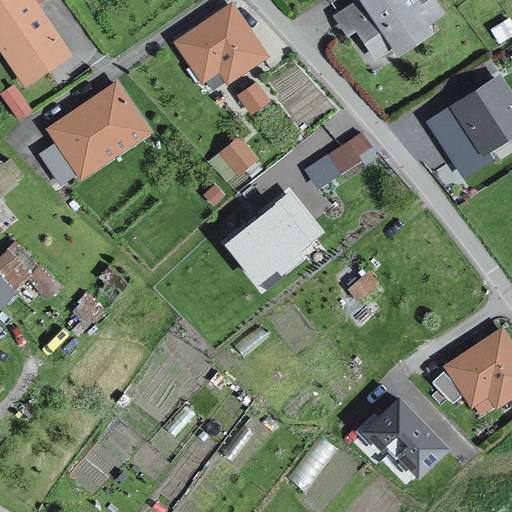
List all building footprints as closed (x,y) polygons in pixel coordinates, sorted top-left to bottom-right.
[(0,0),(0,43),(26,79),(75,49),(40,0),(0,0)] [(401,44),(371,0),(351,0),(334,13),(352,34),(361,30),(378,57),(401,44)] [(371,0),(401,44),(406,51),(443,27),(437,18),(450,9),(443,0),(371,0)] [(230,78),(273,53),(236,1),(177,38),(208,76),(221,68),(230,78)] [(511,87),(502,72),(452,103),(484,153),(511,135),(511,87)] [(251,110),(273,96),(259,74),(237,89),(251,110)] [(16,79),(2,86),(17,115),(31,108),(16,79)] [(152,128),(118,80),(48,125),(86,172),(152,128)] [(316,181),(374,147),(363,128),(304,161),(316,181)] [(224,178),(258,155),(241,130),(207,153),(224,178)] [(56,137),(40,147),(61,180),(77,170),(56,137)] [(297,190),(230,233),(261,281),(328,238),(297,190)] [(48,294),(62,275),(9,238),(0,250),(0,266),(20,280),(23,276),(48,294)] [(352,309),(377,276),(354,258),(340,276),(347,281),(336,296),(352,309)] [(0,273),(0,309),(18,291),(0,273)] [(511,332),(505,321),(449,361),(474,401),(493,394),(498,402),(511,394),(511,332)] [(401,385),(364,419),(420,478),(457,443),(401,385)]
